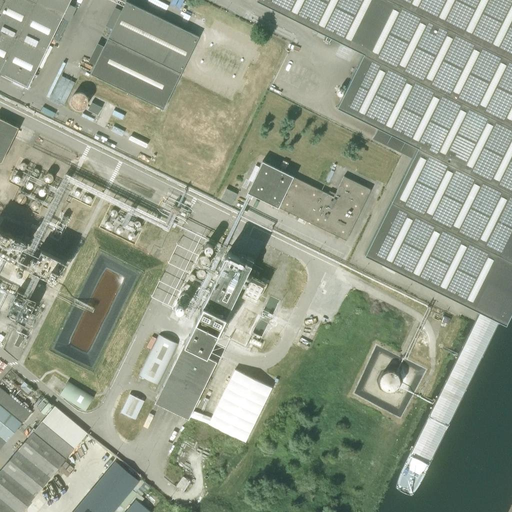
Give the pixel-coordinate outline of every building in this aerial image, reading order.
[(0,0),(0,74),(1,75),(18,39),(45,52),(70,0),(0,0)] [(365,254),(466,303),(511,208),(511,0),(260,0),(365,51),(339,105),(418,144),(365,254)] [(162,110),(180,74),(198,37),(126,1),(121,12),(113,8),(104,26),(112,30),(103,48),(95,44),(86,62),(94,66),(90,75),(162,110)] [(87,104),(88,102),(87,99),(87,97),(85,95),(82,93),(80,92),(77,92),(75,93),(73,95),(71,98),(70,100),(71,104),(72,107),(75,109),(77,110),(81,110),(83,108),(86,106),(87,104)] [(88,110),(98,115),(101,107),(91,102),(88,110)] [(0,162),(1,163),(14,137),(18,128),(0,118),(0,162)] [(278,208),(346,241),(370,190),(343,177),(335,194),(329,191),(328,194),(293,177),(262,162),(246,193),(278,208)] [(222,197),(233,202),(238,192),(227,187),(222,197)] [(20,262),(61,268),(63,251),(62,242),(65,238),(60,236),(61,230),(58,208),(50,206),(44,216),(48,219),(44,219),(36,232),(44,237),(34,239),(42,240),(41,247),(19,232),(18,228),(0,215),(0,217),(0,248),(2,248),(4,249),(9,249),(14,252),(18,247),(20,262)] [(182,344),(205,355),(250,264),(227,253),(182,344)] [(253,265),(250,272),(258,276),(262,270),(253,265)] [(16,297),(4,321),(23,330),(35,306),(16,297)] [(139,375),(158,385),(178,344),(158,335),(139,375)] [(153,403),(187,420),(215,362),(182,345),(153,403)] [(235,366),(210,422),(249,439),(273,383),(235,366)] [(400,384),(400,382),(399,379),(398,377),(397,375),(393,373),(391,372),(388,372),(385,372),(382,374),(380,376),(378,379),(378,382),(378,385),(378,387),(380,390),(381,391),(384,393),(385,394),(386,394),(389,394),(390,394),(393,394),(395,392),(398,390),(399,388),(400,386),(400,384)] [(85,412),(92,399),(66,382),(58,395),(85,412)] [(130,394),(121,412),(135,419),(144,401),(130,394)] [(0,403),(0,448),(22,422),(0,403)] [(3,467),(0,470),(0,511),(21,511),(36,495),(52,476),(66,459),(88,432),(55,405),(33,431),(19,449),(3,467)] [(115,462),(73,511),(112,511),(138,481),(115,462)] [(151,511),(136,500),(125,511),(151,511)]
